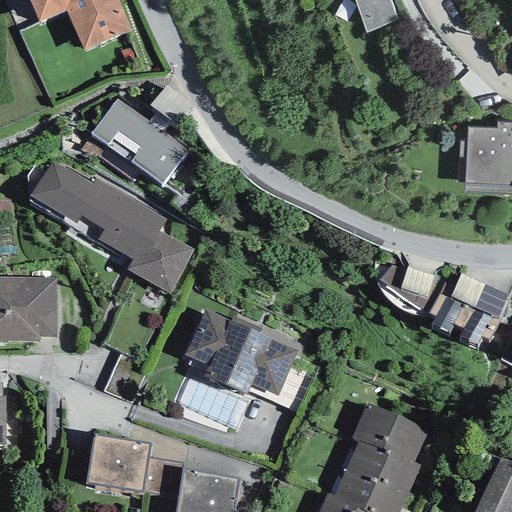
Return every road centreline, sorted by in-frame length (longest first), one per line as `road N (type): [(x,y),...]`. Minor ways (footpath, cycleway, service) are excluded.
road 1 (tertiary): [(511,257),(385,236),(274,182),(219,130),(154,0)]
road 2 (residential): [(511,99),(490,91),(465,66),(431,0)]
